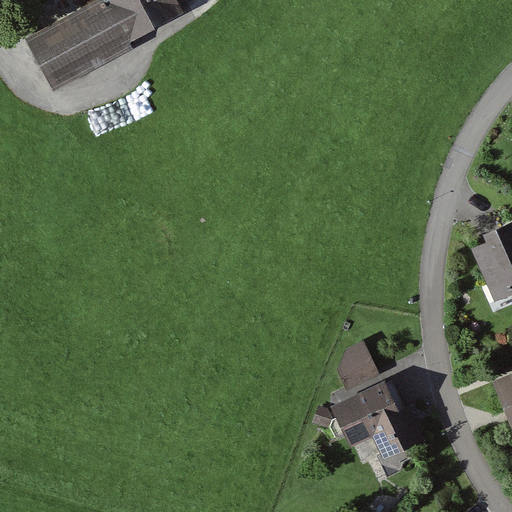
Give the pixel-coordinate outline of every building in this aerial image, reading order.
[(110,0),(103,0),(28,39),(55,91),(137,49),(132,40),(186,13),(179,0),(119,0),(112,4),(110,0)] [(487,244),(471,251),(493,303),(511,295),(511,223),(483,236),(487,244)] [(348,347),(338,368),(348,388),(382,373),(366,340),(348,347)] [(511,373),(494,381),(511,423),(511,373)] [(385,381),(336,408),(352,444),(373,437),(388,477),(435,452),(416,414),(402,410),(385,381)] [(333,410),(321,406),(315,426),(327,430),(333,410)]
